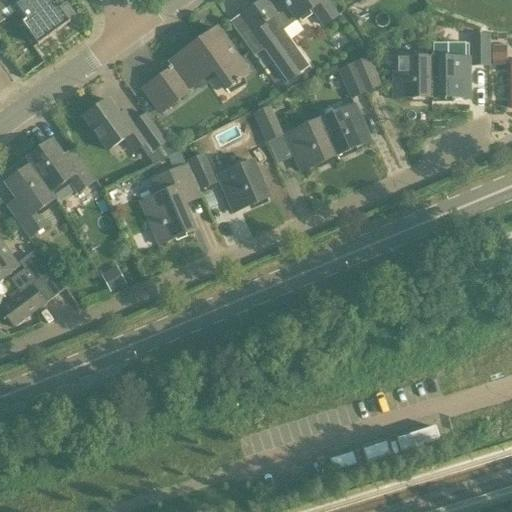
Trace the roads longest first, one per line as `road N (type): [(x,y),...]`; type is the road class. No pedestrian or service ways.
road 1 (secondary): [(0,395),(511,187)]
road 2 (residential): [(0,352),(442,165),(463,144)]
road 3 (unclassified): [(0,126),(129,30)]
